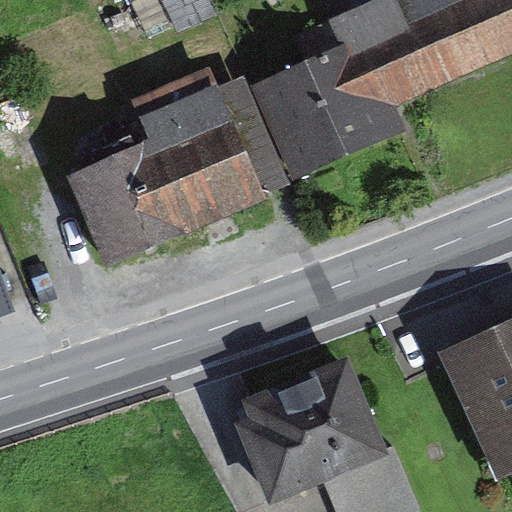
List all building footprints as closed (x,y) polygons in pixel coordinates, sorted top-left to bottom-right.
[(511,72),(511,0),(418,0),(347,30),(356,50),(238,99),(225,68),(146,101),(161,138),(81,171),(125,277),(425,152),(410,115),(511,72)] [(169,0),(179,28),(216,15),(210,0),(169,0)] [(0,232),(0,319),(28,310),(0,232)] [(511,340),(463,363),(511,470),(511,340)] [(436,511),(377,367),(257,416),(296,511),(313,511),(344,500),(348,511),(436,511)]
